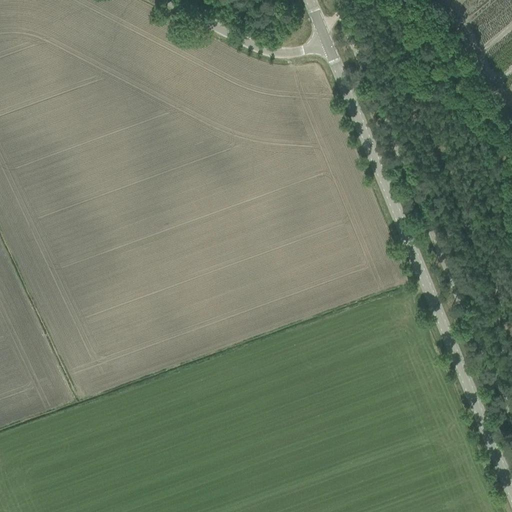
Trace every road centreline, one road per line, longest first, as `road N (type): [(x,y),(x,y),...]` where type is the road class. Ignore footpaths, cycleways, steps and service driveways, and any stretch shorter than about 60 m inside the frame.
road 1 (tertiary): [(511,494),(328,45)]
road 2 (unclassified): [(163,0),(260,50),(328,45)]
